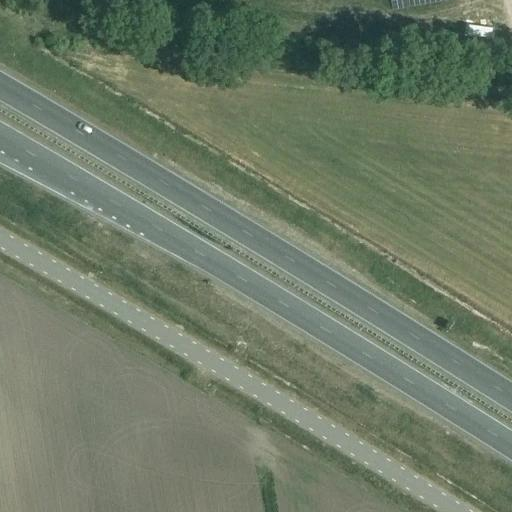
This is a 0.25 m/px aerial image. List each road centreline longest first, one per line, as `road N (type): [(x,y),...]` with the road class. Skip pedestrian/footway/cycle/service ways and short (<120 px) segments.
road 1 (trunk): [(0,136),(511,447)]
road 2 (trunk): [(511,398),(0,87)]
road 3 (unclassified): [(455,511),(0,239)]
